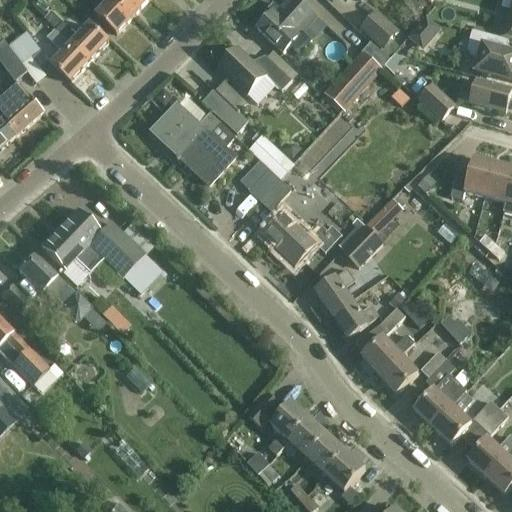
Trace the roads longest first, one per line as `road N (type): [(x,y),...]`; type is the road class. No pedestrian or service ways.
road 1 (residential): [(89,133),(312,353),(340,402),(459,511)]
road 2 (residential): [(89,133),(226,0)]
